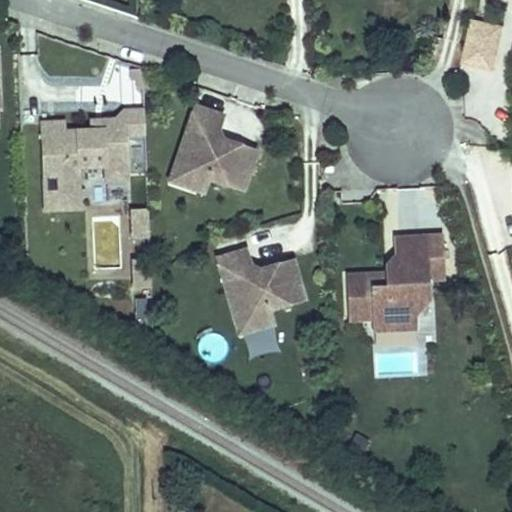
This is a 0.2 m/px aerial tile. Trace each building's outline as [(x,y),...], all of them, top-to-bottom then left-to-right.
[(472,20),(462,64),(494,71),(504,27),(472,20)] [(112,66),(113,104),(141,103),(141,66),(112,66)] [(173,171),(207,183),(208,179),(243,191),(256,151),(216,138),(223,116),(195,106),(173,171)] [(123,110),(123,118),(124,118),(125,135),(145,134),(144,109),(123,110)] [(124,118),(123,118),(108,119),(108,128),(64,130),(64,121),(41,122),(45,210),(80,209),(79,168),(105,167),(105,181),(127,180),(124,118)] [(91,120),(91,129),(108,128),(108,119),(91,120)] [(204,193),(207,183),(173,171),(169,181),(204,193)] [(150,238),(148,208),(132,209),(133,238),(150,238)] [(430,300),(429,280),(445,279),(443,237),(394,239),(396,268),(396,270),(402,275),(396,281),(386,282),(386,275),(385,275),(347,277),(349,321),(373,320),(373,327),(392,326),(400,317),(417,316),(416,301),(430,300)] [(236,325),(271,315),(270,311),(305,300),(293,261),(252,273),(246,251),(217,259),(236,325)] [(152,288),(151,258),(134,259),(136,289),(152,288)] [(385,269),(385,275),(386,275),(386,282),(396,281),(402,275),(396,270),(396,268),(385,269)] [(274,325),(271,315),(236,325),(239,335),(274,325)] [(417,330),(417,316),(400,317),(392,326),(373,327),(373,332),(417,330)] [(370,442),(356,434),(350,444),(364,452),(370,442)]
